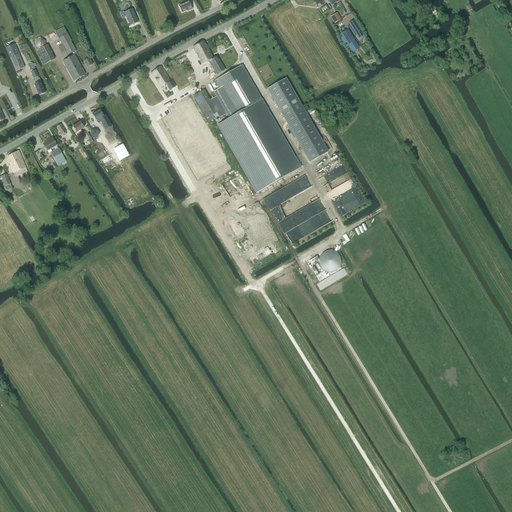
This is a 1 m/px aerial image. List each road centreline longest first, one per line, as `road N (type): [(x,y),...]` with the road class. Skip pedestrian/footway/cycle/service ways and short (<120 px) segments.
road 1 (track): [(385,207),(298,258),(450,511)]
road 2 (tertiary): [(94,100),(277,0)]
road 3 (unclassified): [(83,82),(234,0)]
